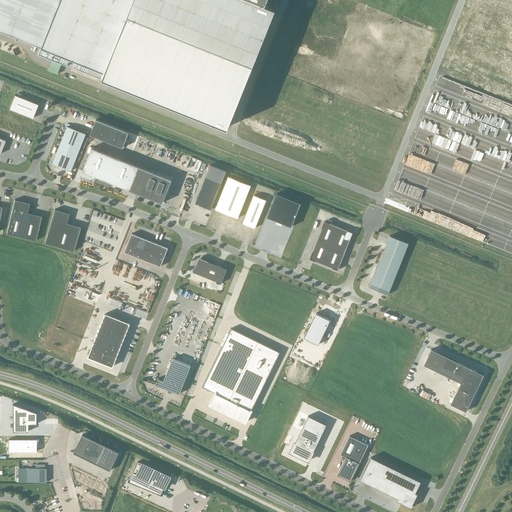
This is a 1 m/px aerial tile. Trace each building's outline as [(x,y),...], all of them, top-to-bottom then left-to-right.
[(101,79),(102,77),(128,13),(133,0),(0,0),(0,31),(41,48),(39,54),(101,79)] [(258,0),(133,0),(128,13),(253,64),(276,7),(266,3),(258,0)] [(128,13),(102,77),(228,127),(253,64),(128,13)] [(14,95),(9,109),(32,118),(38,104),(14,95)] [(96,119),(90,135),(123,148),(129,132),(96,119)] [(86,134),(67,126),(52,163),(71,171),(86,134)] [(154,155),(158,146),(140,140),(137,149),(154,155)] [(92,147),(82,171),(97,176),(94,183),(95,183),(95,182),(102,185),(104,180),(162,203),(172,179),(92,147)] [(165,152),(163,159),(169,161),(171,154),(165,152)] [(205,177),(195,203),(211,209),(221,183),(226,171),(210,165),(205,177)] [(238,218),(251,185),(228,176),(215,209),(238,218)] [(291,226),(300,203),(276,193),(267,217),(291,226)] [(254,195),(243,223),(255,228),(266,200),(254,195)] [(27,213),(29,203),(14,199),(6,234),(35,240),(41,216),(27,213)] [(66,223),(69,213),(54,209),(44,243),(73,251),(80,227),(66,223)] [(353,232),(324,221),(309,259),(338,270),(353,232)] [(168,248),(132,233),(124,252),(160,266),(168,248)] [(389,236),(369,287),(388,294),(408,243),(389,236)] [(198,259),(193,272),(221,283),(227,269),(201,258),(198,259)] [(39,294),(28,329),(49,336),(61,301),(39,294)] [(105,315),(104,319),(102,318),(102,319),(103,319),(102,323),(101,323),(100,324),(102,324),(100,328),(99,328),(100,329),(98,333),(97,332),(97,333),(98,333),(96,337),(95,337),(95,338),(96,338),(94,342),(93,342),(94,343),(92,347),(91,346),(91,347),(92,347),(88,356),(112,366),(116,357),(117,357),(117,356),(116,356),(118,352),(119,352),(118,351),(119,347),(120,348),(121,347),(120,347),(121,343),(122,343),(123,343),(121,342),(123,338),(124,338),(123,337),(125,333),(126,334),(126,333),(125,333),(127,329),(128,329),(127,328),(129,324),(130,325),(130,324),(129,324),(129,323),(129,322),(129,323),(125,322),(125,321),(124,321),(120,320),(120,319),(119,320),(115,318),(115,317),(115,318),(111,316),(111,315),(110,315),(110,316),(106,314),(106,313),(105,314),(104,314),(105,315)] [(318,344),(330,320),(316,313),(304,337),(318,344)] [(357,320),(351,331),(362,337),(368,325),(357,320)] [(368,325),(362,337),(373,342),(379,330),(368,325)] [(209,404),(245,422),(280,352),(231,328),(202,386),(215,393),(209,404)] [(165,329),(162,335),(170,338),(172,334),(170,333),(170,331),(165,329)] [(351,331),(349,336),(360,341),(362,337),(351,331)] [(395,335),(386,353),(405,362),(414,344),(395,335)] [(349,336),(347,340),(358,346),(360,341),(349,336)] [(362,337),(360,341),(371,346),(373,342),(362,337)] [(347,340),(345,345),(356,350),(358,346),(347,340)] [(360,341),(358,346),(369,351),(371,346),(360,341)] [(345,345),(342,349),(353,355),(356,350),(345,345)] [(358,346),(356,350),(366,355),(369,351),(358,346)] [(342,349),(340,354),(351,359),(353,355),(342,349)] [(439,372),(447,357),(431,349),(424,364),(439,372)] [(356,350),(353,355),(364,360),(366,355),(356,350)] [(340,354),(338,358),(349,364),(351,359),(340,354)] [(353,355),(351,359),(362,364),(364,360),(353,355)] [(468,367),(447,357),(439,372),(461,382),(468,367)] [(158,378),(155,384),(169,389),(168,391),(171,392),(172,391),(179,394),(190,365),(172,358),(163,380),(158,378)] [(338,358),(336,363),(347,368),(349,364),(338,358)] [(351,359),(349,364),(360,369),(362,364),(351,359)] [(336,363),(334,367),(345,373),(347,368),(336,363)] [(349,364),(347,368),(358,373),(360,369),(349,364)] [(334,367),(332,372),(342,377),(345,373),(334,367)] [(473,396),(484,374),(468,367),(461,382),(458,388),(473,396)] [(347,368),(345,373),(356,378),(358,373),(347,368)] [(332,372),(329,376),(340,382),(342,377),(332,372)] [(345,373),(342,377),(353,382),(356,378),(345,373)] [(329,376),(327,381),(338,386),(340,382),(329,376)] [(342,377),(340,382),(351,387),(353,382),(342,377)] [(278,381),(275,389),(293,397),(297,390),(278,381)] [(327,381),(325,385),(336,391),(338,386),(327,381)] [(340,382),(338,386),(349,391),(351,387),(340,382)] [(325,385),(323,390),(334,395),(336,391),(325,385)] [(338,386),(336,391),(347,396),(349,391),(338,386)] [(466,411),(473,396),(458,388),(450,403),(466,411)] [(275,389),(271,396),(290,405),(293,397),(275,389)] [(323,390),(321,394),(332,400),(334,395),(323,390)] [(336,391),(334,395),(345,400),(347,396),(336,391)] [(334,395),(332,400),(342,405),(345,400),(334,395)] [(271,396),(268,403),(286,412),(290,405),(271,396)] [(268,403),(264,410),(283,419),(286,412),(268,403)] [(36,424),(36,412),(12,404),(12,431),(28,431),(28,424),(36,424)] [(264,410),(261,417),(279,426),(283,419),(264,410)] [(308,460),(326,424),(308,415),(295,442),(290,452),(304,458),(308,460)] [(261,417),(252,435),(270,444),(279,426),(261,417)] [(119,452),(82,434),(73,453),(110,470),(119,452)] [(349,436),(340,454),(345,457),(337,474),(350,481),(368,445),(349,436)] [(37,445),(40,439),(34,439),(9,439),(9,451),(37,451),(37,445)] [(415,492),(421,481),(371,457),(360,479),(398,498),(397,500),(410,507),(411,507),(413,502),(412,502),(415,498),(418,493),(417,493),(415,492)] [(128,481),(162,495),(160,494),(164,487),(164,488),(170,477),(138,461),(132,472),(133,473),(129,481),(128,481)] [(45,468),(19,468),(19,482),(45,482),(45,468)] [(75,481),(78,482),(82,473),(72,469),(75,481)] [(82,473),(78,482),(83,484),(87,476),(82,473)] [(83,484),(88,486),(92,478),(87,476),(83,484)] [(92,478),(88,486),(92,489),(96,480),(92,478)] [(96,480),(92,489),(97,491),(101,482),(96,480)] [(101,482),(97,491),(102,493),(106,485),(101,482)] [(89,509),(89,501),(81,502),(83,510),(89,509)]
